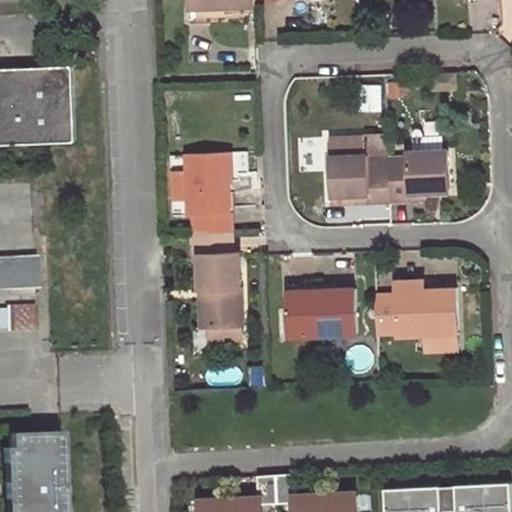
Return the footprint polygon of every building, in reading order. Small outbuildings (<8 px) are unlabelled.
[(193,0),(194,9),(230,8),(258,6),(258,0),(193,0)] [(230,8),(194,9),(194,22),(230,20),(230,8)] [(0,66),(0,142),(74,140),(77,136),(74,69),(72,64),(0,66)] [(370,158),(369,137),(332,139),(333,160),(370,158)] [(334,194),(370,193),(371,200),(391,199),(390,163),(389,137),(369,137),(370,158),(333,160),(334,194)] [(236,232),(232,151),(191,153),(193,212),(197,212),(198,233),(236,232)] [(450,152),(413,153),(412,162),(390,163),(391,199),(414,198),(414,190),(430,189),(452,189),(450,152)] [(430,189),(414,190),(414,198),(430,198),(430,189)] [(244,326),(242,251),(237,251),(236,232),(198,233),(199,253),(202,253),(203,289),(207,289),(209,327),(244,326)] [(0,287),(39,286),(38,253),(0,254),(0,287)] [(427,279),(399,279),(399,289),(427,288),(427,279)] [(289,295),(318,295),(318,289),(318,285),(289,286),(289,295)] [(289,332),(361,331),(360,288),(318,289),(318,295),(289,295),(289,332)] [(427,288),(399,289),(399,294),(379,294),(380,332),(401,332),(401,334),(429,334),(460,332),(459,288),(427,288)] [(209,342),(244,342),(244,326),(209,327),(209,342)] [(429,350),(461,349),(460,332),(429,334),(429,350)] [(63,511),(61,431),(9,433),(10,446),(3,446),(5,511),(63,511)] [(299,478),(280,480),(282,508),(298,508),(297,511),(361,511),(360,497),(301,500),(299,478)] [(280,480),(261,481),(262,502),(202,505),(202,511),(265,511),(266,509),(282,508),(280,480)] [(511,511),(511,485),(461,489),(462,511),(511,511)] [(447,511),(446,489),(390,492),(391,511),(447,511)] [(462,511),(461,489),(446,489),(447,511),(462,511)]
